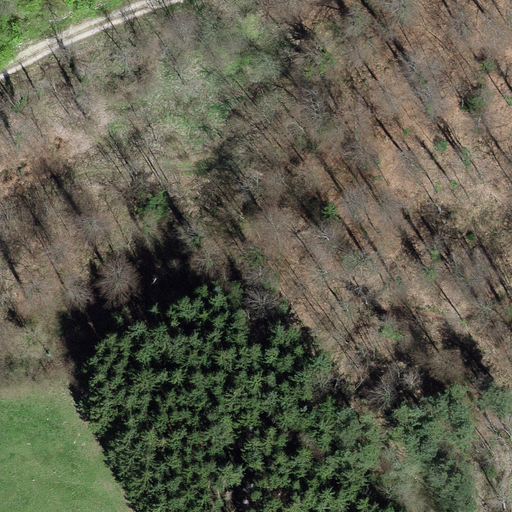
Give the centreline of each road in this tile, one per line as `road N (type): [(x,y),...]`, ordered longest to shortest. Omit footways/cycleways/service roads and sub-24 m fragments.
road 1 (track): [(511,289),(441,324),(363,291),(309,280),(291,258),(260,241),(246,217),(255,194),(247,175),(224,156),(102,171),(0,213)]
road 2 (track): [(0,72),(94,22),(160,0)]
